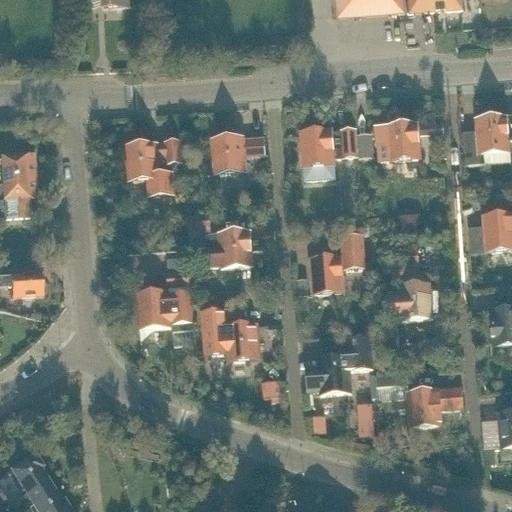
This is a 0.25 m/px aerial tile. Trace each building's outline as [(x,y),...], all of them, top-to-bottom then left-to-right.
[(129,11),(129,10),(129,0),(103,0),(104,12),(129,11)] [(337,0),(339,19),(417,14),(416,0),(337,0)] [(421,0),(423,15),(476,11),(475,0),(421,0)] [(478,135),(465,136),(467,168),(486,167),(485,157),(495,157),(511,155),(511,154),(511,144),(511,143),(511,118),(494,120),(486,121),(477,122),(478,135)] [(443,127),(431,128),(431,125),(376,130),(377,150),(379,149),(381,166),(421,163),(420,138),(444,137),(443,127)] [(311,135),(301,135),(304,171),(305,185),(336,183),(335,161),(345,160),(358,159),(356,133),(332,135),(332,133),(319,134),(311,135)] [(361,163),(375,161),(373,138),(359,139),(361,163)] [(222,141),(213,142),(216,178),(219,178),(233,177),(246,176),(245,162),(270,160),(269,140),(244,142),(244,140),(231,141),(222,141)] [(169,167),(182,166),(181,144),(167,146),(167,148),(158,149),(157,146),(127,149),(129,185),(149,183),(151,200),(175,198),(173,176),(160,177),(159,161),(169,161),(169,167)] [(29,200),(37,200),(34,157),(2,159),(5,202),(20,201),(21,221),(30,220),(29,200)] [(398,216),(397,216),(399,234),(424,233),(423,215),(398,216)] [(493,219),(484,219),(485,230),(487,255),(490,255),(504,254),(511,253),(511,217),(502,218),(493,219)] [(211,218),(189,219),(190,233),(212,232),(211,218)] [(275,235),(251,236),(251,234),(221,236),(221,247),(206,248),(208,271),(223,270),(223,272),(253,270),(252,245),(276,244),(275,235)] [(343,273),(367,271),(364,238),(342,240),(344,260),(311,262),(314,299),(345,297),(343,273)] [(385,275),(420,273),(418,248),(383,250),(385,275)] [(170,290),(192,288),(190,274),(169,276),(170,290)] [(45,287),(42,286),(42,276),(0,278),(0,289),(12,289),(12,301),(43,299),(43,296),(45,295),(45,287)] [(456,288),(432,290),(431,286),(400,288),(401,300),(386,301),(388,322),(403,321),(403,325),(434,322),(432,298),(456,296),(456,288)] [(194,295),(168,297),(168,294),(138,297),(141,333),(172,331),(171,327),(173,327),(173,328),(176,328),(176,332),(179,334),(186,333),(189,331),(188,326),(196,326),(194,308),(195,308),(194,295)] [(511,311),(491,313),(494,349),(511,348),(511,311)] [(242,312),(202,315),(205,360),(229,358),(229,365),(233,364),(247,363),(260,362),(259,339),(258,332),(258,330),(258,327),(244,328),(242,312)] [(350,376),(375,374),(372,338),(350,340),(351,360),(318,362),(319,374),(307,375),(308,399),(321,398),(352,396),(350,376)] [(407,377),(377,379),(378,390),(408,388),(407,377)] [(279,384),(264,386),(265,401),(272,400),(272,405),(281,404),(279,384)] [(417,395),(408,396),(409,401),(411,430),(411,432),(414,432),(429,431),(442,430),(441,413),(466,411),(466,403),(465,391),(451,392),(440,393),(426,394),(417,395)] [(511,415),(508,416),(499,416),(502,452),(504,452),(511,451),(511,415)] [(391,435),(380,436),(381,452),(392,451),(391,435)] [(39,470),(42,468),(35,458),(13,472),(20,482),(36,507),(55,495),(39,470)] [(69,511),(64,503),(61,505),(55,495),(36,507),(31,510),(31,511),(69,511)] [(17,511),(8,497),(1,501),(7,511),(17,511)]
